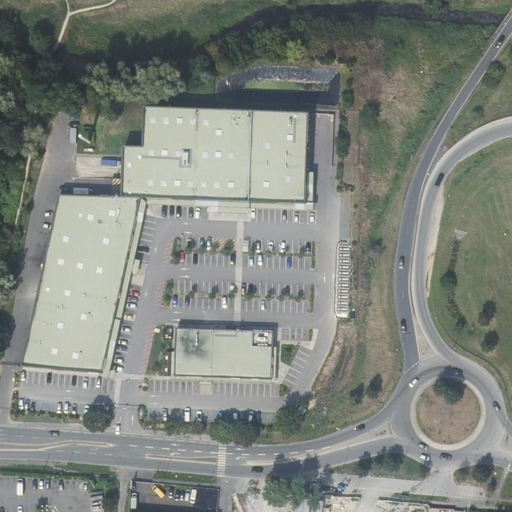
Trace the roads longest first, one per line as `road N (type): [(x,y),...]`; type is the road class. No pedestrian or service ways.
road 1 (secondary): [(399,410),(310,450),(222,454),(0,435)]
road 2 (trunk): [(511,27),(435,140),(411,202),(401,291),(414,377)]
road 3 (secondary): [(0,451),(300,466)]
road 4 (trunk): [(452,363),(428,330),(419,291),(432,187),(474,140),(511,126)]
road 5 (unclassified): [(300,466),(431,485),(445,464)]
